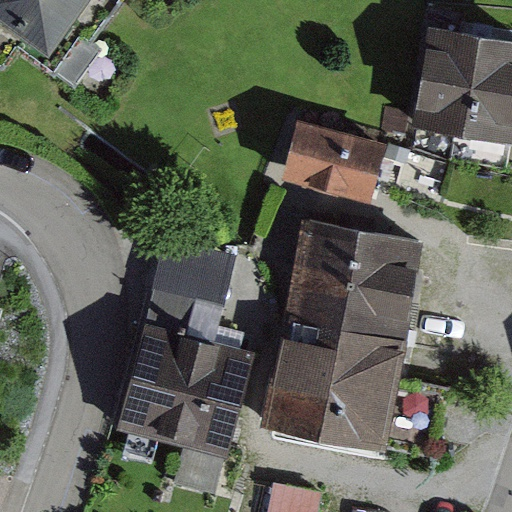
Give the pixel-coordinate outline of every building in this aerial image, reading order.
[(0,0),(0,108),(17,96),(67,128),(160,5),(204,17),(216,0),(0,0)] [(511,151),(511,79),(414,59),(395,180),(504,196),(511,151)] [(386,149),(301,130),(287,190),(372,210),(386,149)] [(417,241),(308,220),(271,416),(381,436),(417,241)] [(165,248),(116,435),(228,464),(255,363),(207,350),(229,265),(165,248)] [(318,511),(321,500),(276,489),(270,511),(318,511)]
